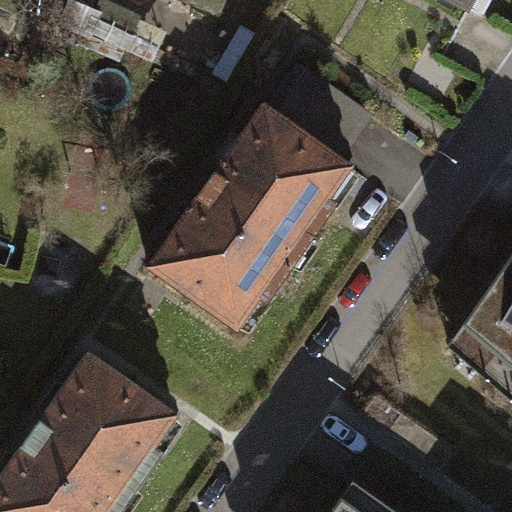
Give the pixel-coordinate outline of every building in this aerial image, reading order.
[(183,0),(237,21),(245,0),(183,0)] [(444,0),(461,10),(468,0),(444,0)] [(291,128),(338,161),(368,116),(322,84),(291,128)] [(212,195),(152,278),(237,339),(263,303),(272,310),(343,214),(336,209),(360,177),(338,161),(291,128),(271,113),(212,195)] [(511,246),(456,325),(488,353),(476,368),(511,399),(511,246)] [(27,443),(0,480),(0,511),(122,511),(185,424),(88,356),(27,443)] [(388,511),(345,481),(323,511),(388,511)]
